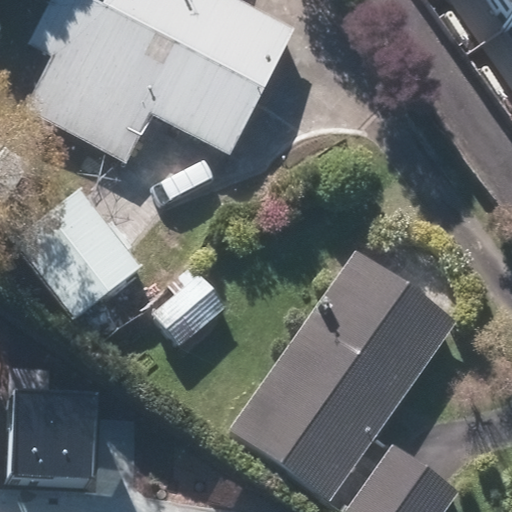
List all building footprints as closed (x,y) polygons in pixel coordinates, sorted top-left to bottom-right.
[(226,0),(109,0),(104,12),(78,0),(51,0),(23,63),(47,74),(24,126),(125,173),(149,121),(234,159),(291,35),(225,4),(226,0)] [(511,0),(482,0),(511,44),(511,0)] [(145,268),(103,194),(9,247),(50,321),(145,268)] [(453,325),(355,258),(229,441),(327,508),(453,325)] [(14,398),(13,472),(97,473),(97,399),(14,398)] [(447,511),(456,501),(391,451),(343,511),(447,511)]
